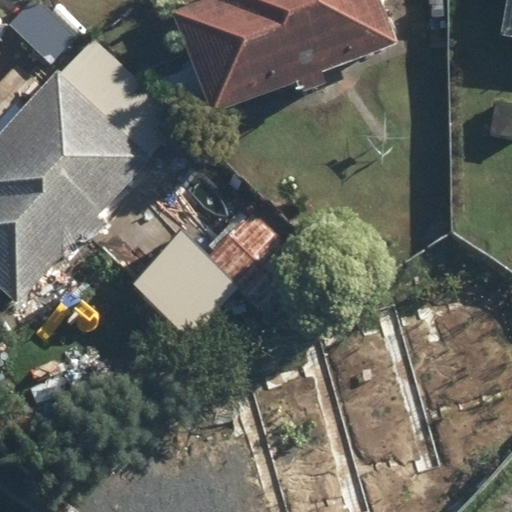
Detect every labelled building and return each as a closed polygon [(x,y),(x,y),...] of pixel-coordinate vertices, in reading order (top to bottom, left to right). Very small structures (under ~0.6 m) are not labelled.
[(214,0),(216,2),(177,18),(217,116),(296,84),(302,97),(338,82),(333,69),(399,42),(381,0),(214,0)] [(155,160),(61,76),(0,142),(0,287),(22,307),(155,160)] [(146,209),(106,246),(153,297),(193,259),(146,209)] [(258,212),(211,256),(268,317),(315,273),(258,212)] [(437,511),(463,504),(407,318),(256,363),(300,511),(437,511)] [(297,511),(260,394),(138,433),(163,511),(297,511)]
